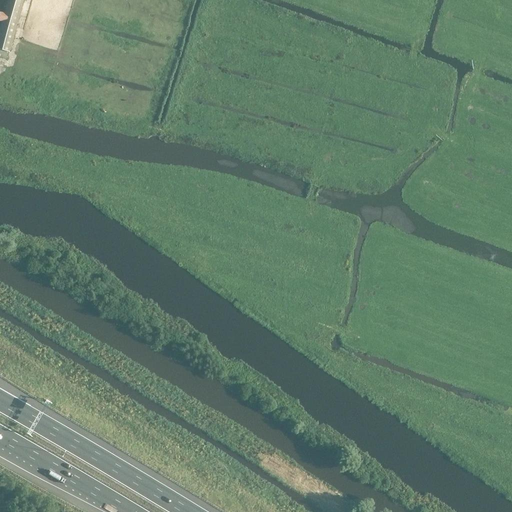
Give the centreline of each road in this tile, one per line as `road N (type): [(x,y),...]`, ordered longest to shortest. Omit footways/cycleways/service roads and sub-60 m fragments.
road 1 (motorway): [(195,511),(0,396)]
road 2 (motorway): [(0,437),(128,511)]
